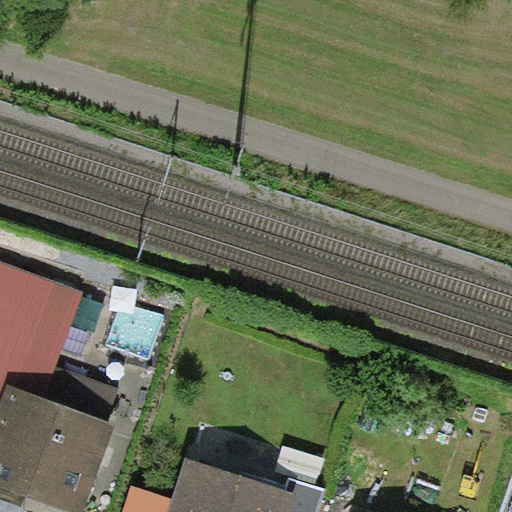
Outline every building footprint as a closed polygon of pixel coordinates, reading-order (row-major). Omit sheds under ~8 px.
[(117,392),(57,370),(85,295),(0,263),(0,492),(54,511),(85,511),(116,429),(104,425),(117,392)] [(325,460),(284,447),(274,476),(290,481),(316,489),(325,460)] [(286,495),(185,463),(173,503),(170,511),(291,511),(296,498),(286,495)] [(290,481),(286,495),(296,498),(291,511),(318,511),(325,492),(316,489),(290,481)] [(511,511),(511,483),(502,511),(511,511)] [(170,511),(173,503),(132,489),(124,511),(170,511)]
